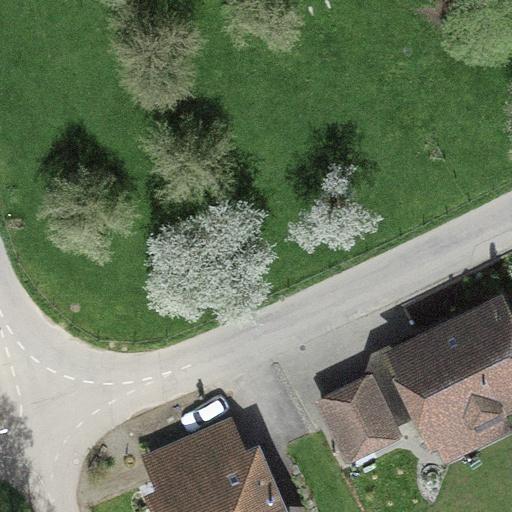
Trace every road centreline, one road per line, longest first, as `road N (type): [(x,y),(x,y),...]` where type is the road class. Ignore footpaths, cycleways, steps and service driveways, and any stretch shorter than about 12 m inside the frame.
road 1 (residential): [(37,439),(511,222)]
road 2 (unclassified): [(37,439),(0,312)]
